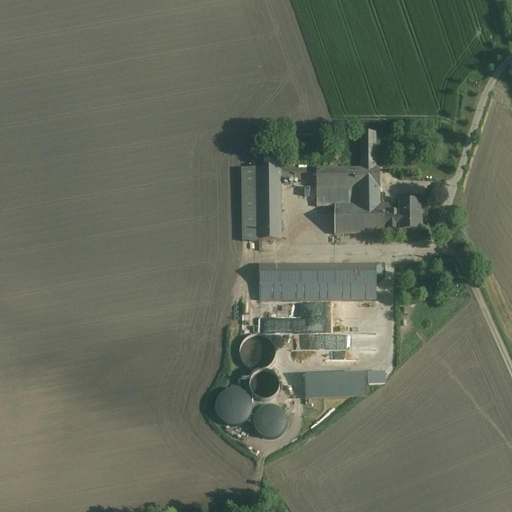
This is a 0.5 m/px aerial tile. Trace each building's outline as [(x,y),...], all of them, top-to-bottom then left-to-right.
[(374,134),(361,134),(362,170),(316,170),(316,190),(358,190),(358,207),(335,207),(334,235),(376,235),(380,206),(379,170),(375,170),(374,134)] [(280,180),(280,170),(279,169),(258,170),(259,242),(280,242),(280,180)] [(259,242),(258,170),(242,170),(243,242),(259,242)] [(306,170),(280,170),(280,180),(306,180),(306,170)] [(358,190),(316,190),(317,207),(335,207),(358,207),(358,190)] [(396,213),(384,213),(384,206),(380,206),(376,235),(384,235),(384,231),(400,230),(400,232),(419,232),(419,215),(423,215),(423,204),(419,204),(419,203),(400,203),(400,215),(396,216),(396,213)] [(342,267),(291,267),(291,285),(259,286),(259,302),(376,301),(376,285),(342,285),(342,267)] [(291,267),(259,267),(259,286),(291,285),(291,267)] [(376,267),(342,267),(342,285),(376,285),(376,267)] [(377,332),(369,323),(358,332),(366,341),(377,332)] [(257,334),(252,334),(249,336),(247,337),(245,338),(243,340),(241,343),(240,345),(240,347),(239,348),(239,350),(239,353),(239,355),(239,357),(240,359),(241,361),(242,363),(244,365),(245,367),(247,368),(249,369),(251,370),(255,371),(258,371),(262,371),(264,370),(266,369),(268,368),(270,367),(272,365),(273,363),(274,362),(275,360),(276,358),(276,356),(276,354),(276,352),(276,350),(276,348),(275,346),(275,345),(273,342),(272,340),(270,339),(269,337),(267,336),(265,335),(263,335),(260,334),(257,334)] [(375,351),(362,351),(362,364),(374,365),(375,351)] [(307,400),(372,398),(372,386),(392,385),(391,372),(384,372),(384,367),(323,369),(323,377),(306,377),(307,400)] [(269,373),(267,373),(264,373),(262,373),(260,374),(258,375),(256,376),(254,377),(253,378),(252,380),(251,383),(250,384),(250,385),(250,388),(250,390),(250,392),(251,393),(251,394),(252,396),(254,398),(256,400),(258,401),(259,402),(262,403),(265,403),(268,402),(270,402),(272,401),(275,399),(276,397),(278,395),(279,393),(279,392),(280,390),(280,387),(279,385),(279,384),(279,383),(278,381),(277,380),(276,378),(274,376),(273,375),(271,374),(269,373)] [(232,392),(228,393),(225,394),(223,395),(221,397),(219,398),(217,401),(216,403),(215,405),(215,406),(214,408),(214,411),(214,413),(215,415),(215,417),(216,419),(217,421),(219,423),(221,425),(222,426),(224,427),(227,429),(231,429),(234,430),(238,429),(240,428),(242,427),(244,426),(246,425),(247,423),(248,421),(249,420),(250,418),(251,416),(252,414),(252,412),(252,410),(252,408),(251,406),(251,404),(250,403),(249,400),(247,398),(246,397),(244,396),(243,395),(241,394),(239,393),(236,392),(232,392)] [(273,409),(272,409),(269,408),(267,409),(264,409),(263,410),(261,411),(259,413),(258,414),(257,416),(256,418),(255,419),(255,421),(255,424),(255,426),(255,427),(256,429),(256,430),(257,432),(259,434),(261,435),(262,437),(264,437),(267,438),(270,438),(273,438),(275,437),(277,436),(280,435),(281,433),(283,431),(284,429),(284,427),(284,426),(285,423),(284,421),(284,419),(284,418),(283,417),(282,415),(281,413),(279,412),(277,411),(276,410),(273,409)]
